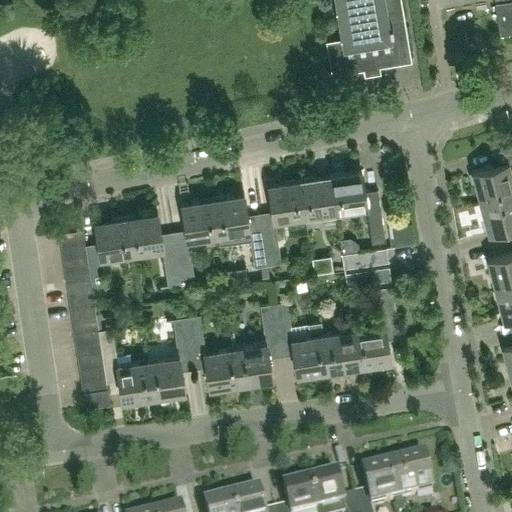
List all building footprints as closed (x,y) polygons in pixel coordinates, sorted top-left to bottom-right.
[(410,62),(400,0),(334,0),(341,38),(325,41),(331,75),(410,62)] [(511,0),(495,0),(496,4),(495,4),(498,25),(499,25),(500,33),(511,30),(511,0)] [(511,147),(489,153),(492,165),(508,161),(508,163),(511,161),(511,147)] [(511,193),(511,177),(511,176),(510,176),(511,179),(508,180),(504,164),(508,163),(508,161),(492,165),(472,171),(480,201),(479,201),(479,202),(511,193)] [(366,213),(381,211),(377,188),(364,190),(361,169),(360,170),(330,175),(335,207),(334,207),(335,211),(365,207),(366,213)] [(335,207),(330,175),(330,174),(328,174),(329,175),(299,179),(305,216),(321,214),(321,212),(318,213),(318,209),(334,207),(335,207)] [(305,216),(299,179),(297,179),(298,180),(269,184),(269,183),(268,183),(273,221),(275,221),(274,216),(290,214),(290,217),(287,217),(287,219),(305,216)] [(249,231),(244,193),(242,193),(213,198),(213,197),(212,197),(212,198),(218,235),(235,232),(235,231),(232,231),(231,228),(247,226),(248,231),(249,231)] [(511,193),(479,202),(479,203),(480,203),(488,231),(487,231),(487,233),(511,226),(511,193)] [(212,198),(183,202),(182,202),(181,202),(186,240),(188,240),(187,235),(203,232),(204,235),(201,236),(201,237),(218,235),(212,198)] [(164,249),(158,211),(157,211),(157,212),(127,216),(132,253),(149,251),(148,249),(146,250),(145,246),(162,244),(162,249),(164,249)] [(385,242),(381,211),(366,213),(371,244),(385,242)] [(132,253),(127,216),(125,216),(125,217),(97,221),(97,220),(95,220),(100,258),(102,258),(101,253),(117,250),(118,254),(115,254),(115,256),(132,253)] [(85,242),(83,230),(60,233),(61,246),(85,242)] [(281,263),(276,232),(263,234),(267,265),(281,263)] [(267,265),(263,234),(249,236),(254,267),(267,265)] [(87,254),(85,242),(61,246),(63,258),(87,254)] [(388,261),(386,247),(343,253),(345,268),(388,261)] [(194,280),(189,250),(177,252),(181,282),(194,280)] [(181,282),(177,252),(163,254),(168,284),(181,282)] [(511,252),(486,259),(494,290),(511,285),(511,252)] [(88,265),(87,254),(63,258),(65,270),(89,266),(88,265)] [(107,293),(103,263),(88,265),(89,266),(90,278),(92,290),(93,295),(107,293)] [(90,278),(89,266),(65,270),(67,282),(90,278)] [(391,280),(389,266),(345,272),(347,287),(391,280)] [(92,290),(90,278),(67,282),(68,294),(92,290)] [(396,316),(392,285),(378,287),(382,318),(396,316)] [(511,285),(494,290),(494,291),(502,321),(511,318),(511,285)] [(94,303),(93,295),(92,290),(68,294),(70,306),(94,303)] [(291,332),(287,302),(287,301),(272,303),(277,334),(291,332)] [(96,315),(94,303),(70,306),(72,318),(96,315)] [(277,334),(272,303),(259,305),(264,336),(277,334)] [(204,345),(199,315),(199,314),(185,316),(190,347),(204,345)] [(97,327),(96,315),(72,318),(74,330),(97,327)] [(190,347),(185,316),(172,318),(176,349),(190,347)] [(328,371),(322,334),(320,321),(306,323),(308,335),(291,337),(296,376),(298,375),(327,371),(328,371)] [(390,362),(385,324),(383,324),(384,329),(368,331),(367,328),(370,328),(370,327),(353,329),(359,366),(390,362)] [(99,339),(98,329),(97,327),(74,330),(76,342),(99,339)] [(116,358),(112,328),(112,327),(98,329),(99,339),(101,351),(102,360),(116,358)] [(359,366),(353,329),(352,329),(353,334),(337,336),(337,333),(339,333),(339,331),(322,334),(328,371),(329,371),(329,370),(357,366),(357,367),(359,366)] [(101,351),(99,339),(76,342),(77,354),(101,351)] [(272,379),(266,341),(265,341),(265,342),(235,346),(240,383),(240,384),(241,384),(241,383),(270,379),(270,380),(272,379)] [(511,376),(511,343),(501,346),(501,348),(502,348),(509,376),(508,376),(509,377),(511,376)] [(240,383),(235,346),(218,349),(218,350),(221,350),(221,353),(205,355),(205,350),(203,350),(209,388),(210,388),(240,383)] [(103,363),(102,360),(101,351),(77,354),(79,366),(103,363)] [(184,392),(179,354),(177,354),(178,359),(162,362),(161,358),(164,358),(164,357),(147,359),(153,397),(154,397),(154,396),(183,392),(184,392)] [(153,397),(147,359),(130,361),(130,363),(133,362),(134,366),(118,368),(117,363),(116,363),(121,401),(123,401),(122,401),(152,396),(152,397),(153,397)] [(105,375),(103,363),(79,366),(81,379),(105,375)] [(106,387),(105,375),(81,379),(83,391),(106,387)] [(109,402),(107,388),(85,392),(87,406),(109,402)] [(431,493),(422,456),(420,456),(420,457),(393,463),(391,463),(400,500),(401,500),(416,496),(416,495),(413,495),(413,492),(428,488),(429,493),(431,493)] [(400,500),(391,463),(360,471),(369,508),(370,508),(369,503),(385,499),(386,502),(383,503),(384,504),(395,501),(396,507),(393,508),(394,511),(403,511),(404,511),(401,500),(400,500)] [(344,511),(336,475),(309,482),(316,511),(344,511)] [(315,511),(316,511),(309,482),(282,488),(285,501),(272,505),(273,511),(315,511)] [(263,511),(258,492),(231,499),(233,511),(263,511)] [(233,511),(231,499),(203,505),(204,511),(233,511)]
